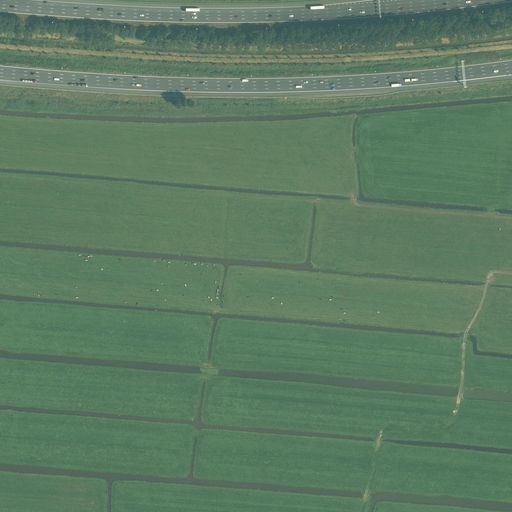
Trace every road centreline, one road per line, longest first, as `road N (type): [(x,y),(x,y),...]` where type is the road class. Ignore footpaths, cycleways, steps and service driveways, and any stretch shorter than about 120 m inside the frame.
road 1 (motorway): [(0,71),(278,85),(511,67)]
road 2 (motorway): [(464,0),(206,15),(0,4)]
